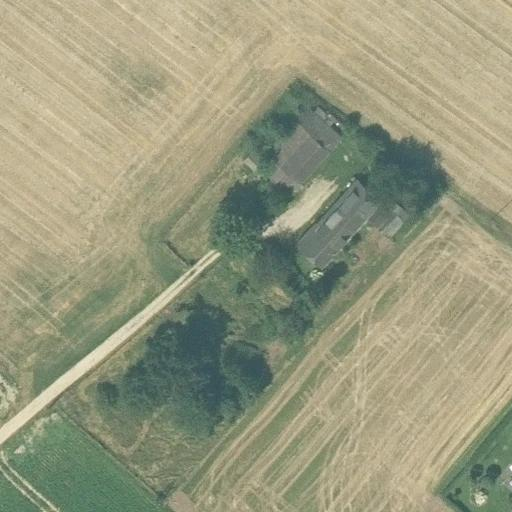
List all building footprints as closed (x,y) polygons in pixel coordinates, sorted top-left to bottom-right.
[(293,118),(265,150),(272,156),(300,181),(342,134),(338,131),(344,125),(329,111),(327,114),(317,105),(313,109),(306,104),(294,118),(293,118)] [(251,150),(243,160),(253,169),(262,160),(251,150)] [(300,181),(272,156),(259,171),(282,191),(285,188),(293,195),(303,183),(300,181)] [(355,177),(296,243),(321,266),(366,217),(381,201),(355,177)] [(388,193),(381,201),(403,221),(410,213),(388,193)] [(403,221),(381,201),(366,217),(388,237),(403,221)]
